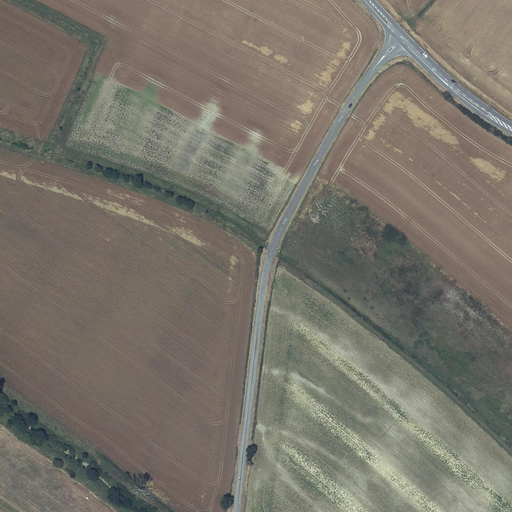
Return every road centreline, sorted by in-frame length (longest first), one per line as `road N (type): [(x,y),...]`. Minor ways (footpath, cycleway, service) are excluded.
road 1 (tertiary): [(236,511),(269,255),(372,69)]
road 2 (tertiary): [(406,44),(511,129)]
